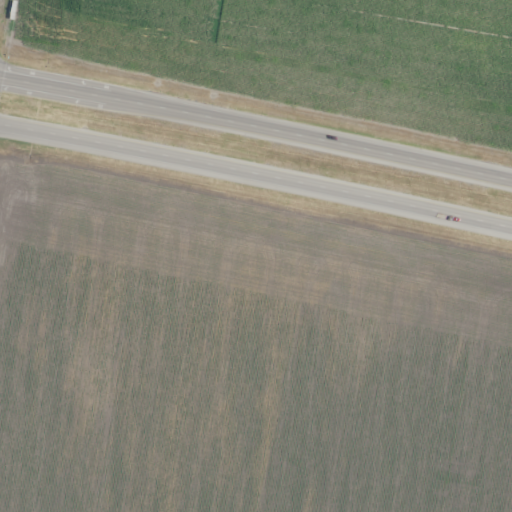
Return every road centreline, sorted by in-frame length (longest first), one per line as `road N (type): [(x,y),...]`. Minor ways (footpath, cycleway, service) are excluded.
road 1 (trunk): [(0,123),(511,227)]
road 2 (trunk): [(511,179),(0,76)]
